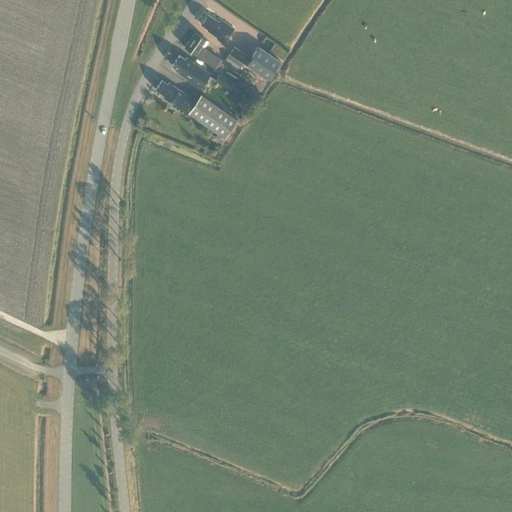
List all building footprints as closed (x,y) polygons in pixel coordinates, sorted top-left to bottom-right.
[(220,18),(219,21),(208,13),(201,23),(210,30),(209,30),(218,37),(217,38),(224,43),(234,28),(220,18)] [(185,46),(198,55),(208,41),(195,32),(185,46)] [(246,64),(251,57),(233,45),(229,52),(246,64)] [(258,45),(251,57),(246,64),(268,78),(280,60),(258,45)] [(200,56),(221,68),(224,62),(204,50),(200,56)] [(239,66),(256,77),(258,73),(228,53),(225,59),(238,68),(239,66)] [(179,54),(171,65),(179,70),(178,72),(190,80),(189,82),(199,89),(209,75),(210,73),(186,56),(185,58),(179,54)] [(235,83),(220,73),(215,80),(230,90),(235,83)] [(168,83),(162,79),(155,88),(165,95),(163,96),(173,103),(172,105),(186,115),(188,112),(224,137),(237,119),(201,93),(196,100),(181,90),(169,82),(168,83)]
